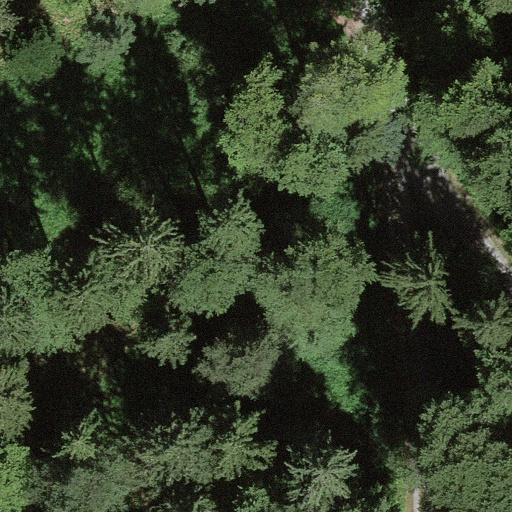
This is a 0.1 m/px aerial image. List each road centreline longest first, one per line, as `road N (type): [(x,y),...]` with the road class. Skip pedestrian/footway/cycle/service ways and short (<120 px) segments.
road 1 (track): [(364,0),(397,133),(424,511)]
road 2 (track): [(397,133),(511,296)]
